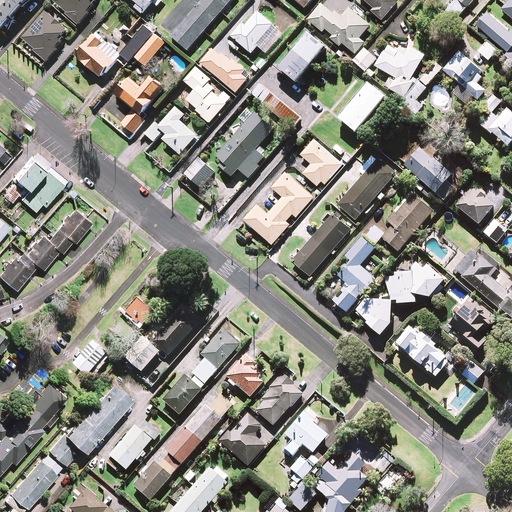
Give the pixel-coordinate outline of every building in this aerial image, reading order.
[(0,0),(0,22),(3,25),(25,0),(0,0)] [(98,0),(57,0),(56,2),(68,13),(67,15),(79,26),(90,13),(88,11),(98,0)] [(164,0),(134,0),(147,11),(153,3),(158,8),(164,0)] [(233,0),(205,0),(173,37),(189,51),(233,0)] [(313,0),(295,0),(306,9),(313,0)] [(364,0),(375,9),(372,12),(383,22),(400,2),(397,0),(364,0)] [(456,0),(446,12),(457,21),(474,0),(456,0)] [(511,0),(503,10),(511,18),(511,0)] [(341,20),(323,5),(310,21),(324,33),(326,30),(335,36),(332,40),(341,47),(343,44),(356,55),(366,43),(360,39),(371,26),(350,9),(341,20)] [(70,32),(47,12),(24,39),(36,50),(35,51),(48,62),(58,50),(56,48),(70,32)] [(284,34),(259,12),(247,26),(244,24),(233,37),(253,54),(259,47),(267,54),(284,34)] [(510,32),(489,14),(478,26),(509,53),(511,49),(511,32),(511,31),(510,32)] [(167,44),(147,26),(132,43),(112,26),(103,37),(97,33),(77,57),(103,78),(118,60),(127,67),(136,57),(147,67),(167,44)] [(327,49),(309,35),(281,68),(299,83),(327,49)] [(426,56),(402,43),(397,53),(388,48),(377,67),(397,79),(391,90),(406,98),(416,80),(413,78),(426,56)] [(498,52),(488,43),(479,52),(490,61),(498,52)] [(250,77),(215,48),(202,64),(237,93),(250,77)] [(378,60),(365,49),(354,61),(367,72),(378,60)] [(482,71),(461,52),(445,71),(461,85),(454,93),(467,104),(474,96),(479,101),(487,92),(478,84),(483,78),(480,74),(482,71)] [(444,69),(438,64),(422,82),(428,86),(444,69)] [(212,80),(198,68),(186,81),(197,91),(189,100),(205,115),(204,117),(211,123),(227,105),(213,93),(216,89),(209,83),(212,80)] [(164,88),(152,78),(144,88),(132,79),(118,96),(135,110),(123,124),(136,134),(146,121),(142,118),(156,101),(155,100),(164,88)] [(425,107),(418,101),(428,89),(420,82),(414,89),(403,102),(418,115),(425,107)] [(301,119),(261,85),(253,95),(293,129),(301,119)] [(387,99),(370,85),(342,119),(359,133),(387,99)] [(502,103),(494,96),(486,106),(494,113),(502,103)] [(187,115),(178,108),(160,128),(155,124),(146,134),(155,142),(165,131),(169,135),(165,140),(182,155),(199,136),(182,121),(187,115)] [(511,142),(511,110),(509,108),(499,120),(491,114),(483,125),(509,146),(511,142)] [(275,130),(257,113),(219,156),(226,163),(222,167),(234,177),(240,169),(250,179),(261,167),(259,165),(265,158),(257,150),(275,130)] [(437,152),(421,138),(400,161),(438,194),(455,176),(433,157),(437,152)] [(344,166),(316,141),(303,156),(313,165),(305,174),(319,187),(323,182),(327,185),(344,166)] [(50,163),(37,152),(16,177),(29,188),(50,163)] [(397,175),(375,155),(361,172),(365,176),(340,205),(357,220),(397,175)] [(207,168),(199,160),(187,174),(203,188),(217,173),(209,166),(207,168)] [(67,180),(55,169),(33,196),(29,192),(22,200),(36,211),(42,203),(45,206),(67,180)] [(316,199),(287,174),(274,189),(284,198),(270,215),(259,206),(246,221),(274,246),(291,226),(287,222),(294,215),(298,219),(316,199)] [(488,196),(474,185),(458,205),(477,221),(474,226),(478,230),(497,207),(486,198),(488,196)] [(435,212),(413,193),(389,221),(394,225),(383,237),(400,252),(435,212)] [(93,223),(75,208),(50,240),(43,234),(37,241),(36,240),(31,246),(33,247),(29,252),(26,249),(19,257),(17,255),(11,262),(8,260),(3,268),(5,269),(0,275),(0,276),(18,291),(38,265),(43,270),(59,250),(64,254),(73,242),(76,244),(93,223)] [(351,230),(334,215),(294,261),(312,277),(351,230)] [(0,239),(10,228),(0,219),(0,239)] [(502,226),(492,238),(498,243),(508,231),(502,226)] [(377,249),(364,238),(348,256),(352,261),(344,278),(348,285),(335,300),(350,312),(378,280),(362,266),(377,249)] [(500,271),(498,269),(501,266),(477,245),(463,262),(456,270),(503,311),(505,309),(511,315),(511,289),(507,285),(505,287),(495,278),(500,271)] [(130,266),(121,261),(115,270),(123,276),(130,266)] [(387,278),(388,300),(366,300),(356,312),(384,335),(394,323),(395,301),(399,300),(400,304),(419,303),(418,294),(432,297),(447,280),(430,265),(426,269),(418,262),(414,268),(414,273),(401,272),(397,276),(387,278)] [(498,319),(471,297),(450,324),(466,337),(463,341),(478,353),(486,343),(478,337),(485,328),(488,331),(498,319)] [(156,312),(140,298),(128,312),(144,326),(156,312)] [(203,320),(186,306),(155,341),(172,356),(203,320)] [(425,332),(423,334),(412,325),(398,343),(438,377),(448,364),(453,368),(459,361),(448,352),(446,355),(437,348),(440,345),(425,332)] [(240,345),(224,331),(203,355),(219,370),(240,345)] [(113,355),(95,341),(84,355),(77,349),(69,358),(94,378),(113,355)] [(162,352),(151,342),(138,356),(137,355),(132,360),(144,371),(162,352)] [(256,365),(246,356),(227,378),(251,399),(264,383),(259,379),(263,375),(254,368),(256,365)] [(201,390),(218,371),(206,360),(193,374),(197,377),(192,382),(186,377),(164,402),(180,416),(202,391),(201,390)] [(477,371),(471,366),(463,375),(475,385),(486,371),(480,367),(477,371)] [(304,393),(282,374),(271,388),(272,389),(263,400),(265,402),(256,412),(274,427),(304,393)] [(457,398),(450,405),(458,412),(477,392),(465,381),(452,394),(457,398)] [(38,394),(34,391),(11,417),(8,414),(0,423),(0,474),(11,462),(14,465),(43,432),(40,429),(44,425),(48,428),(56,418),(52,415),(66,399),(47,383),(38,394)] [(130,401),(111,384),(64,437),(63,435),(48,452),(65,467),(80,450),(83,453),(130,401)] [(234,406),(222,396),(210,411),(205,407),(166,452),(170,456),(160,467),(155,463),(134,487),(151,502),(234,406)] [(319,418),(309,409),(286,436),(293,442),(286,450),(294,457),(304,445),(314,454),(329,437),(313,424),(319,418)] [(263,427),(248,414),(233,432),(231,430),(220,442),(249,467),(266,447),(255,436),(263,427)] [(160,433),(146,422),(140,429),(136,426),(105,462),(118,472),(122,467),(127,471),(160,433)] [(62,469),(45,455),(5,501),(12,508),(8,511),(22,511),(25,508),(27,509),(62,469)] [(366,465),(353,455),(339,472),(329,464),(318,477),(322,480),(315,488),(331,501),(328,511),(346,511),(363,492),(360,490),(368,480),(362,476),(363,476),(360,473),(366,465)] [(296,491),(314,468),(301,458),(291,470),(295,473),(290,480),(294,483),(291,487),(296,491)] [(224,482),(228,478),(217,468),(213,472),(210,469),(172,511),(203,511),(212,503),(216,506),(221,500),(217,496),(228,485),(224,482)] [(316,495),(304,484),(289,501),(301,511),(316,495)] [(113,511),(82,485),(74,494),(79,499),(71,509),(74,511),(113,511)] [(288,506),(280,499),(268,511),(287,511),(285,510),(288,506)]
